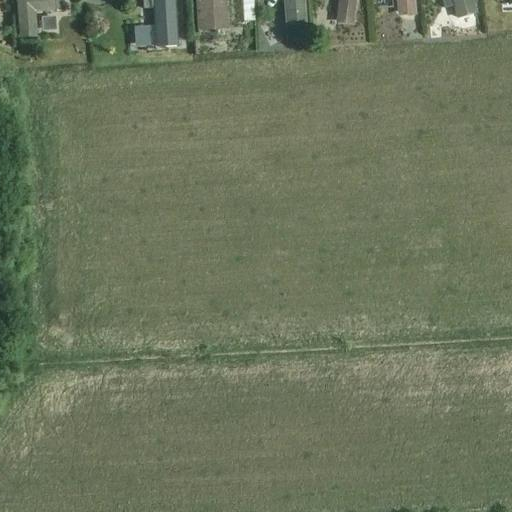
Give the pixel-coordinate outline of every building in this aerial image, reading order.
[(16,0),(19,40),(37,39),(36,13),(56,12),(55,10),(62,10),(60,0),(16,0)] [(142,0),(143,11),(146,11),(153,10),(155,49),(178,48),(177,40),(174,0),(142,0)] [(196,0),(198,33),(229,31),(227,0),(196,0)] [(283,0),(287,43),(307,42),(304,0),(283,0)] [(339,0),(337,24),(357,26),(359,0),(339,0)] [(397,0),(399,18),(417,16),(416,0),(397,0)] [(452,0),(458,20),(478,15),(473,0),(452,0)] [(400,30),(401,42),(420,39),(418,27),(400,30)] [(55,47),(55,29),(40,29),(40,47),(55,47)]
